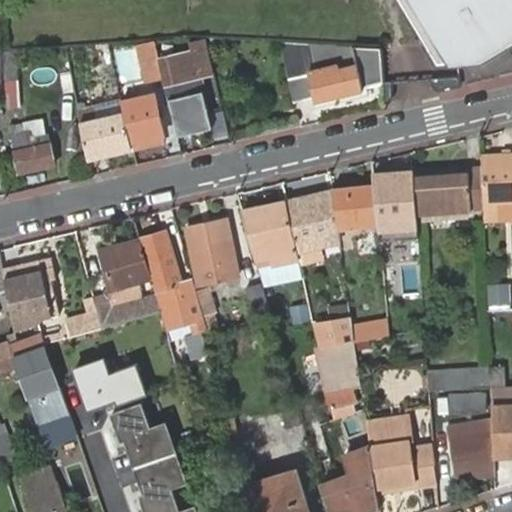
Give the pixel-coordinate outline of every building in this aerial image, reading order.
[(511,0),(404,0),(434,63),(482,58),(511,40),(511,0)] [(166,75),(158,39),(141,43),(149,79),(166,75)] [(385,83),(384,80),(380,50),(332,47),(311,53),(309,46),(308,43),(280,41),(288,79),(306,76),(312,99),(313,103),(361,93),(360,88),(385,83)] [(211,59),(207,42),(192,44),(194,53),(165,60),(181,134),(211,126),(201,73),(213,70),(211,59)] [(440,91),(461,86),(457,75),(430,81),(433,88),(440,91)] [(22,108),(21,76),(8,77),(7,77),(8,109),(22,108)] [(294,102),(312,99),(306,76),(288,79),(294,102)] [(387,103),(389,102),(394,97),(394,89),(394,80),(384,80),(385,83),(387,103)] [(155,94),(124,100),(126,112),(134,148),(164,141),(155,94)] [(126,112),(85,121),(93,157),(134,148),(126,112)] [(27,127),(14,131),(23,170),(59,162),(52,131),(29,136),(27,127)] [(481,172),(484,215),(484,219),(500,218),(500,211),(511,210),(511,159),(481,161),(481,172)] [(414,176),(417,217),(484,215),(481,172),(454,174),(454,181),(443,182),(443,174),(414,176)] [(454,181),(454,174),(443,174),(443,182),(454,181)] [(335,198),(340,231),(381,228),(377,186),(334,192),(335,198)] [(301,257),(343,249),(340,231),(335,198),(290,207),(301,257)] [(276,272),(303,266),(301,257),(290,207),(273,210),(276,224),(267,225),(264,212),(245,216),(256,255),(271,252),(273,258),(276,272)] [(276,224),(273,210),(264,212),(267,225),(276,224)] [(500,218),(484,219),(484,227),(511,225),(511,210),(500,211),(500,218)] [(231,221),(190,230),(201,280),(215,277),(215,278),(242,273),(231,221)] [(159,297),(163,310),(164,313),(182,307),(179,295),(187,293),(184,284),(169,235),(141,242),(154,281),(159,297)] [(105,260),(114,293),(119,291),(120,295),(136,290),(135,286),(154,281),(141,242),(119,249),(121,255),(105,260)] [(103,254),(105,260),(121,255),(119,249),(103,254)] [(256,255),(258,261),(273,258),(271,252),(256,255)] [(61,280),(58,268),(46,271),(44,261),(25,266),(27,276),(10,280),(14,295),(19,316),(23,334),(42,328),(45,327),(43,321),(65,315),(56,281),(61,280)] [(25,266),(8,270),(10,280),(27,276),(25,266)] [(389,323),(418,320),(413,274),(384,278),(389,323)] [(0,320),(19,316),(14,295),(5,298),(0,275),(0,320)] [(113,310),(159,297),(154,281),(135,286),(136,290),(120,295),(119,291),(114,293),(111,301),(113,310)] [(195,325),(189,300),(198,298),(193,281),(184,284),(187,293),(179,295),(182,307),(164,313),(170,332),(195,325)] [(251,296),(259,326),(276,322),(267,291),(251,296)] [(205,323),(209,340),(219,338),(206,296),(198,298),(205,323)] [(99,317),(102,329),(163,310),(159,297),(113,310),(111,301),(96,305),(99,317)] [(195,325),(205,323),(198,298),(189,300),(195,325)] [(70,326),(74,338),(100,330),(102,329),(99,317),(70,326)] [(355,336),(387,331),(385,317),(352,323),(355,336)] [(205,323),(195,325),(197,335),(207,333),(205,323)] [(71,417),(48,342),(28,349),(23,334),(12,337),(13,340),(21,366),(40,427),(71,417)] [(0,373),(21,366),(13,340),(0,344),(0,373)] [(358,347),(323,353),(331,394),(365,388),(358,347)] [(109,356),(78,367),(92,407),(122,397),(123,403),(151,394),(140,363),(114,372),(109,356)] [(493,389),(492,369),(430,373),(432,393),(493,389)] [(306,423),(292,378),(274,383),(287,428),(306,423)] [(367,403),(365,388),(331,394),(334,409),(367,403)] [(486,393),(452,395),(453,410),(488,408),(486,393)] [(149,403),(124,411),(153,493),(149,496),(154,511),(201,511),(171,426),(158,430),(149,403)] [(511,404),(494,406),(496,438),(497,458),(511,457),(511,456),(511,404)] [(373,447),(379,486),(416,480),(417,487),(437,484),(433,445),(414,448),(409,417),(370,423),(373,447)] [(11,435),(0,438),(0,452),(4,464),(19,459),(11,435)] [(458,478),(498,477),(497,465),(497,458),(496,438),(456,440),(458,478)] [(349,477),(338,481),(324,486),(331,511),(369,511),(383,507),(380,492),(379,486),(373,447),(348,456),(353,470),(349,477)] [(511,457),(497,458),(497,465),(511,464),(511,457)] [(315,511),(301,467),(246,482),(254,511),(315,511)] [(57,468),(42,473),(47,487),(62,483),(57,468)] [(72,511),(62,483),(47,487),(42,473),(29,478),(40,511),(72,511)] [(416,480),(379,486),(380,492),(417,487),(416,480)]
